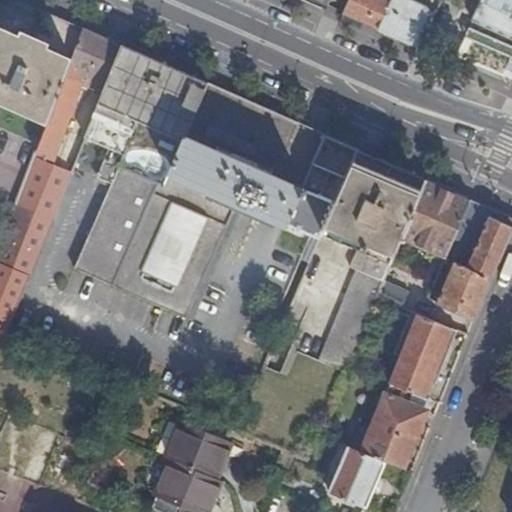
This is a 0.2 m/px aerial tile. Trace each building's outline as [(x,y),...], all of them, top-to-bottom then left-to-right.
[(0,0),(0,105),(49,127),(85,32),(10,0),(0,0)] [(511,0),(485,0),(484,3),(475,24),(511,40),(511,0)] [(104,40),(85,32),(49,127),(39,152),(37,156),(55,162),(81,92),(88,94),(93,81),(108,88),(124,49),(104,40)] [(164,67),(124,49),(108,88),(86,141),(110,151),(98,181),(112,187),(120,169),(164,67)] [(210,87),(164,67),(120,169),(169,191),(172,182),(169,180),(210,87)] [(169,191),(120,169),(112,187),(75,273),(187,322),(236,213),(247,218),(250,213),(319,243),(325,229),(335,206),(305,193),(275,180),(298,127),(259,109),(232,97),(210,87),(169,180),(172,182),(169,191)] [(327,140),(305,193),(335,206),(357,153),(327,140)] [(335,206),(325,229),(363,246),(352,270),(360,274),(321,364),(346,374),(378,298),(379,298),(385,284),(403,242),(427,185),(357,153),(335,206)] [(52,168),(36,163),(0,257),(0,334),(7,338),(53,223),(36,216),(52,168)] [(471,204),(427,185),(403,242),(447,261),(450,256),(454,245),(455,241),(463,224),(471,204)] [(511,237),(511,222),(471,204),(463,224),(482,232),(486,222),(490,223),(486,233),(470,272),(457,266),(440,307),(476,324),(511,237)] [(486,222),(482,232),(486,233),(490,223),(486,222)] [(454,245),(450,256),(458,259),(463,249),(454,245)] [(409,295),(385,284),(379,298),(403,309),(409,295)] [(419,319),(391,388),(392,388),(415,397),(425,401),(435,379),(440,380),(459,334),(448,329),(419,319)] [(386,466),(404,473),(428,416),(411,409),(415,397),(392,388),(365,457),(386,466)] [(172,466),(215,485),(230,450),(183,429),(167,464),(172,466)] [(365,457),(350,451),(332,496),(366,511),(365,511),(370,511),(368,511),(386,466),(365,457)] [(215,485),(172,466),(163,487),(151,511),(208,511),(220,486),(215,485)]
